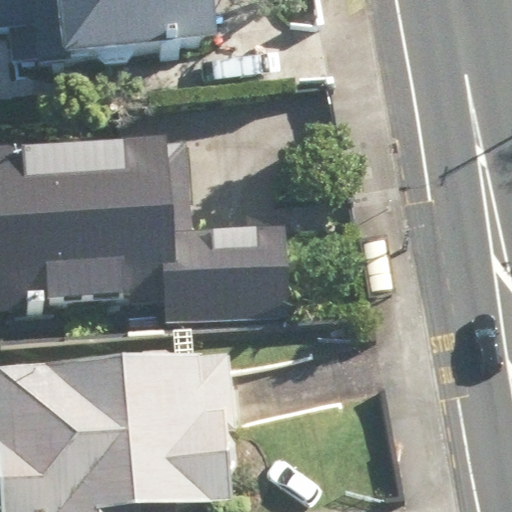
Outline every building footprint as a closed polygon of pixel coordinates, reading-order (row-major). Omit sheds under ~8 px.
[(233,4),(232,0),(69,0),(76,72),(225,58),(220,5),(233,4)] [(0,286),(2,320),(173,312),(173,330),(303,323),(299,240),(185,245),(180,153),(0,161),(0,286)] [(272,167),(271,231),(341,231),(342,167),(272,167)] [(391,244),(368,249),(377,301),(400,297),(391,244)] [(0,466),(3,511),(253,511),(240,356),(0,377),(0,466)]
